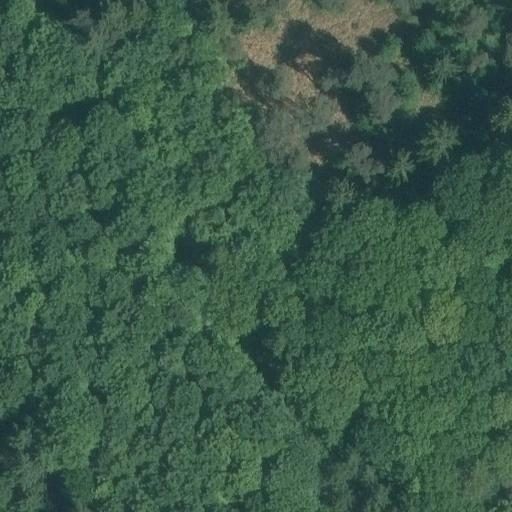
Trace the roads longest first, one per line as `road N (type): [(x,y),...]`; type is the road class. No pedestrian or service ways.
road 1 (track): [(54,0),(97,89),(224,295),(436,511)]
road 2 (track): [(224,295),(351,234)]
